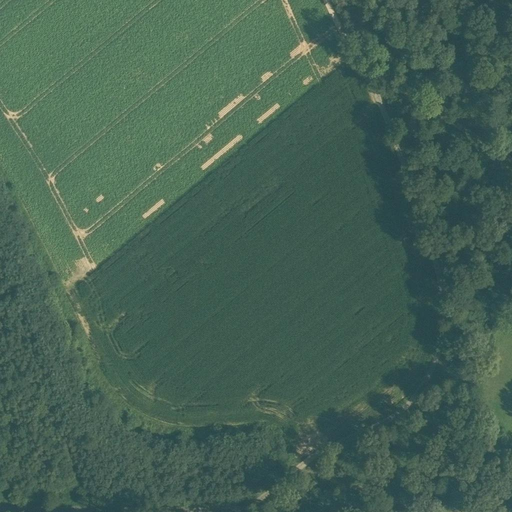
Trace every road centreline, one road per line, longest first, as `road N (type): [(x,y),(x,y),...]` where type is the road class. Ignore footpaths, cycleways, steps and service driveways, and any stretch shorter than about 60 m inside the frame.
road 1 (unclassified): [(78,511),(233,508),(265,497),(318,451),(384,420),(420,389),(436,362),(446,301),(383,93)]
road 2 (unclassified): [(383,93),(511,166)]
